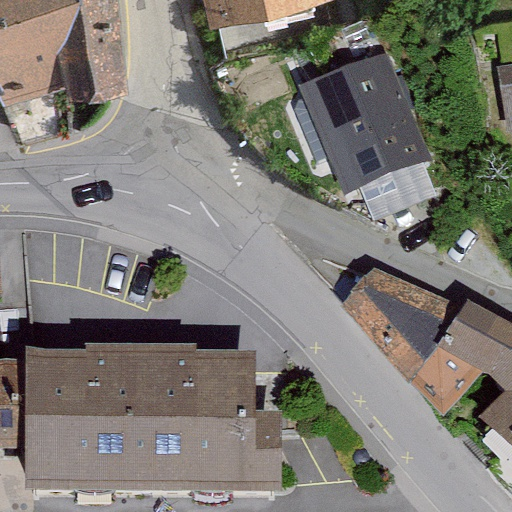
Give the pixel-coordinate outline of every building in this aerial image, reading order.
[(103,0),(0,0),(0,93),(3,99),(116,60),(103,0)] [(204,0),(210,20),(294,0),(204,0)] [(312,84),(352,198),(437,169),(398,54),(312,84)] [(511,70),(496,74),(507,130),(511,128),(511,70)] [(377,271),(340,309),(442,425),(481,383),(504,402),(475,427),(511,464),(511,332),(464,312),(438,357),(442,304),(377,271)] [(29,355),(24,496),(279,504),(282,422),(248,421),(250,362),(29,355)] [(0,457),(13,457),(13,432),(13,415),(13,370),(0,369),(0,457)]
